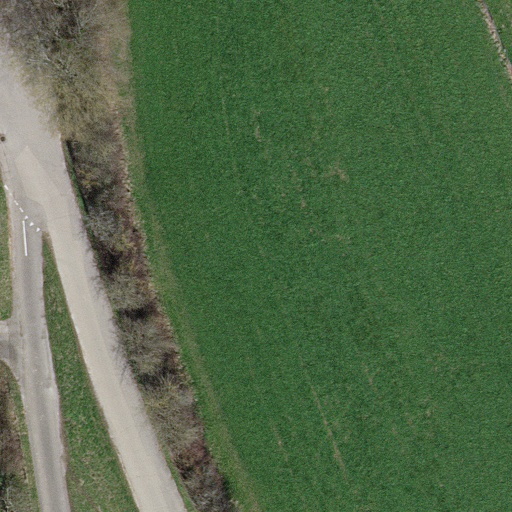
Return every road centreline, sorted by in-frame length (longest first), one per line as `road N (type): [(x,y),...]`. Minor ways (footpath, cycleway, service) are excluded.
road 1 (unclassified): [(170,511),(20,122),(23,0)]
road 2 (track): [(47,511),(21,364),(20,122)]
